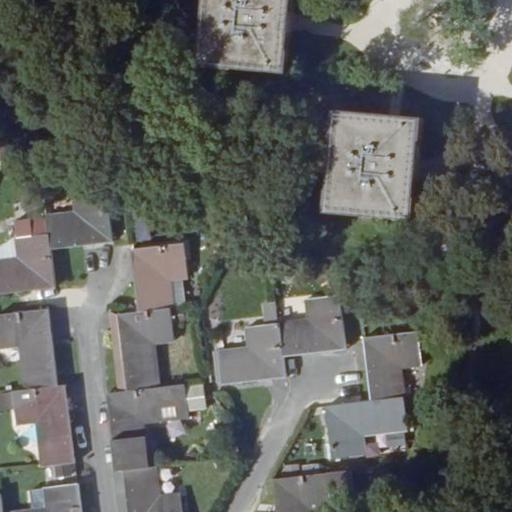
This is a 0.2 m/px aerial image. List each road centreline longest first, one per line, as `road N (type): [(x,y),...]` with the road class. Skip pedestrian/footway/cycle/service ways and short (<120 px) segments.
road 1 (residential): [(109,511),(86,322),(120,256)]
road 2 (residential): [(406,0),(385,9),(376,45),(391,64),(438,89),(461,94),(482,86),(498,70),(508,24)]
road 3 (residential): [(237,511),(302,390)]
